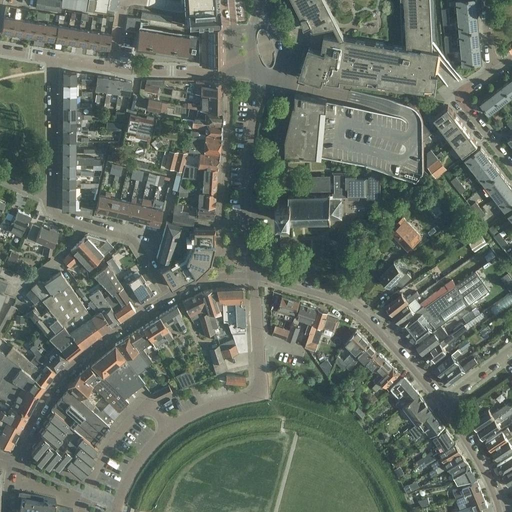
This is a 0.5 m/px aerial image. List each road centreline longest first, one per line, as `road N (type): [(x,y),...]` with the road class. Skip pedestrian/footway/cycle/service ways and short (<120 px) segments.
road 1 (residential): [(441,400),(360,312),(337,297),(251,275)]
road 2 (residential): [(13,462),(65,376),(169,299)]
road 3 (tertiary): [(251,275),(257,391),(169,427)]
road 4 (residential): [(229,72),(52,58)]
road 5 (residential): [(245,222),(221,220),(229,72)]
road 6 (residential): [(52,212),(52,58)]
road 7 (residential): [(489,69),(450,96),(511,169)]
road 8 (residential): [(84,490),(132,412),(147,407),(169,427)]
road 9 (residential): [(169,299),(134,240),(81,222)]
road 10 (residential): [(497,511),(441,400)]
